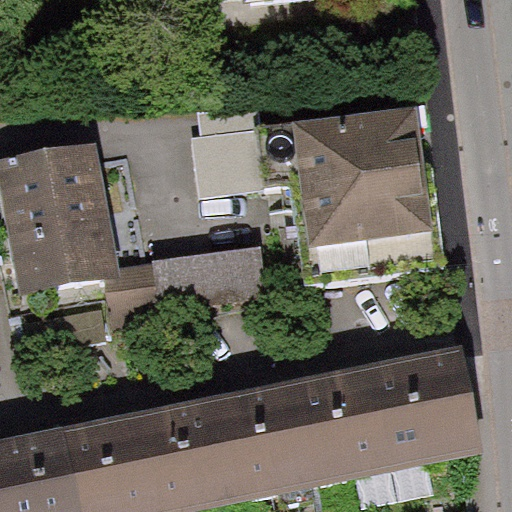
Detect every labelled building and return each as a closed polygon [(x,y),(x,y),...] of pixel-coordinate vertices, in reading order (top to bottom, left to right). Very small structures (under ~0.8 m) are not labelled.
[(242,0),(243,10),(319,3),(318,0),(242,0)] [(416,108),(258,131),(266,192),(291,188),(306,289),(440,270),(416,108)] [(201,201),(266,192),(258,131),(192,140),(201,201)] [(98,151),(0,167),(0,183),(21,304),(30,303),(32,313),(107,300),(111,328),(162,321),(151,263),(119,269),(98,151)] [(258,249),(151,263),(162,321),(267,305),(258,249)] [(109,344),(103,312),(26,327),(32,359),(109,344)] [(65,433),(82,511),(221,511),(484,457),(462,351),(65,433)] [(0,511),(82,511),(65,433),(0,447),(0,511)]
